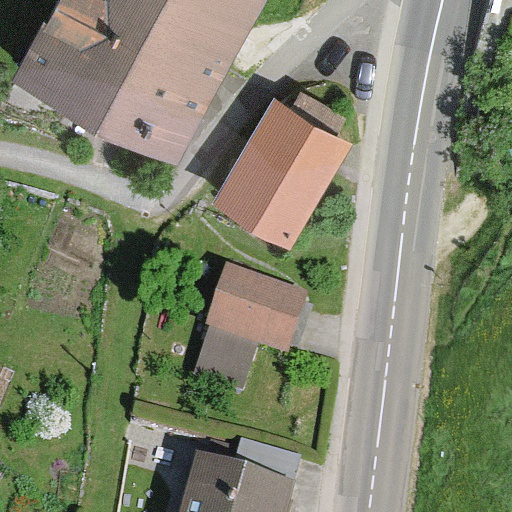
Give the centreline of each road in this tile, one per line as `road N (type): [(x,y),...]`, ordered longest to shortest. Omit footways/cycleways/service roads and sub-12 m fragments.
road 1 (secondary): [(439,0),(368,511)]
road 2 (unclassified): [(0,153),(135,198),(167,198),(272,69),(347,0)]
